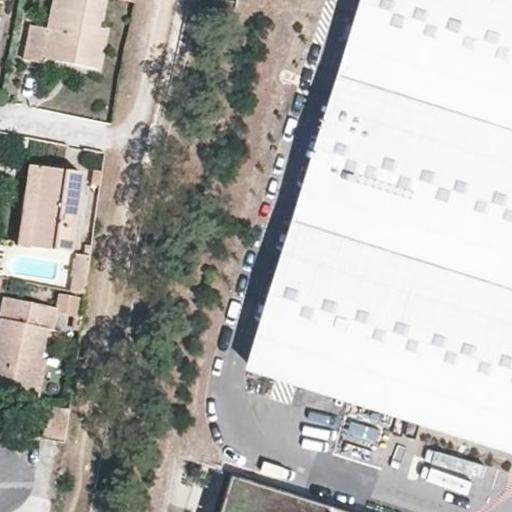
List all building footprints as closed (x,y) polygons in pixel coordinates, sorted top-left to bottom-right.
[(98,32),(103,0),(101,0),(55,0),(49,28),(32,25),(25,59),(42,63),(44,58),(47,44),(75,49),(72,64),(96,69),(103,33),(98,32)] [(511,0),(359,0),(244,371),(511,454),(511,0)] [(47,44),(44,58),(72,64),(75,49),(47,44)] [(19,246),(31,246),(41,168),(31,166),(19,246)] [(82,173),(41,168),(31,246),(71,252),(82,173)] [(90,256),(77,254),(73,279),(87,281),(90,256)] [(73,279),(71,290),(85,293),(87,281),(73,279)] [(57,310),(6,299),(0,326),(0,390),(26,395),(40,327),(48,329),(52,329),(57,310)] [(48,329),(40,327),(26,395),(39,398),(47,361),(42,359),(48,329)] [(68,408),(48,404),(42,437),(63,441),(68,408)] [(362,511),(234,472),(221,511),(362,511)]
